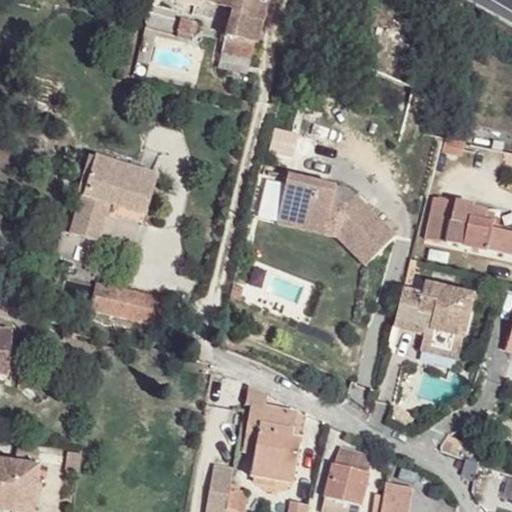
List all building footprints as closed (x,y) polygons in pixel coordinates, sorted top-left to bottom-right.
[(216,0),(233,4),(262,11),(265,0),(216,0)] [(262,11),(233,4),(223,50),(251,57),(262,11)] [(193,22),(181,19),(178,32),(191,35),(193,22)] [(154,176),(95,158),(69,233),(96,240),(109,204),(144,215),(154,176)] [(303,177),(289,173),(276,220),(291,224),(303,177)] [(346,187),(303,177),(291,224),(322,231),(327,221),(337,224),(342,232),(335,235),(364,263),(396,232),(346,187)] [(476,204),(439,195),(428,237),(463,247),(466,249),(492,257),(492,253),(511,258),(511,234),(495,229),(497,212),(476,208),(476,204)] [(29,230),(18,227),(16,238),(26,241),(29,230)] [(47,231),(33,228),(28,254),(42,259),(47,231)] [(424,295),(405,291),(395,325),(415,330),(422,310),(436,315),(432,329),(427,328),(421,349),(458,360),(476,298),(429,284),(424,295)] [(162,298),(93,285),(89,305),(88,310),(156,324),(162,298)] [(24,310),(0,304),(0,316),(19,321),(24,310)] [(0,365),(8,366),(12,325),(0,323),(0,365)] [(269,399),(249,387),(245,409),(252,409),(267,411),(269,399)] [(267,411),(252,409),(245,452),(253,455),(251,479),(280,485),(280,478),(295,482),(301,443),(291,441),(294,416),(267,411)] [(360,511),(373,460),(341,450),(326,511),(360,511)] [(37,466),(0,460),(0,505),(31,510),(37,466)] [(235,470),(213,464),(205,511),(225,511),(228,500),(235,470)] [(246,473),(235,470),(228,500),(242,504),(246,473)] [(295,482),(280,478),(280,485),(294,488),(295,482)] [(409,511),(412,490),(387,486),(383,511),(409,511)] [(305,511),(309,494),(287,489),(284,510),(290,511),(305,511)]
